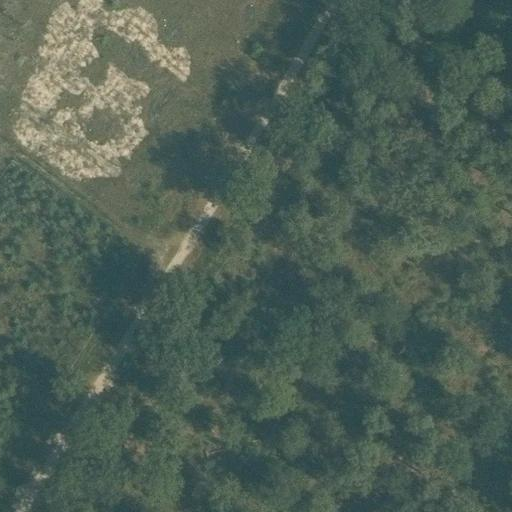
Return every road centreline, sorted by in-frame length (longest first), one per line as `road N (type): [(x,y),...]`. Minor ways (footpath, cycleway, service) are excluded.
road 1 (track): [(166,270),(334,0)]
road 2 (track): [(166,270),(20,511)]
